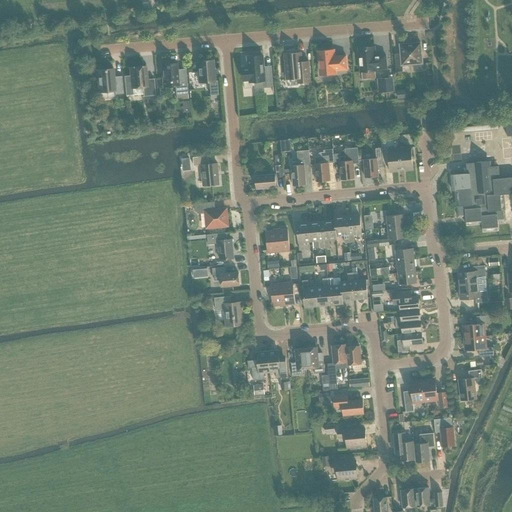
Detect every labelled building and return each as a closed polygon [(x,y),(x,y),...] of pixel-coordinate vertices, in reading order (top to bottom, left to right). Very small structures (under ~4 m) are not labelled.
[(402,65),(422,63),(420,43),(400,44),(401,56),(395,57),(396,72),(403,71),(402,65)] [(375,56),(374,47),(359,48),(361,72),(376,71),(376,70),(387,69),(385,55),(375,56)] [(334,57),(333,50),(318,51),(320,75),(335,74),(335,71),(347,70),(346,56),(334,57)] [(302,62),(301,53),(284,54),(287,79),(297,78),(297,83),(310,82),(309,62),(302,62)] [(263,66),(263,56),(248,57),(249,68),(243,69),(244,80),(250,80),(250,82),(255,81),(256,88),(273,86),(273,93),(274,93),(271,66),(263,66)] [(212,60),(198,62),(199,83),(209,82),(210,96),(218,95),(217,81),(214,81),(212,60)] [(176,100),(187,99),(186,74),(178,75),(177,63),(161,65),(162,87),(175,86),(176,100)] [(142,88),(143,96),(155,95),(154,79),(147,79),(146,66),(141,66),(140,65),(134,65),(134,67),(129,67),(131,89),(142,88)] [(122,76),(113,77),(112,69),(97,70),(99,92),(114,91),(115,95),(123,94),(122,76)] [(393,77),(377,79),(378,93),(394,91),(393,77)] [(454,132),(480,129),(479,125),(449,128),(452,152),(455,152),(454,132)] [(282,151),(290,149),(289,141),(281,143),(282,151)] [(411,147),(399,149),(401,171),(413,170),(411,147)] [(363,160),(365,178),(378,177),(377,163),(383,162),(382,148),(376,149),(377,159),(363,160)] [(317,182),(330,181),(328,163),(334,162),(333,149),(323,150),(323,152),(321,152),(318,153),(315,157),(315,159),(315,161),(317,182)] [(388,150),(390,173),(401,171),(399,149),(388,150)] [(293,186),(306,185),(304,165),(310,165),(309,150),(297,151),(298,165),(291,166),(293,186)] [(203,186),(219,184),(217,163),(209,164),(208,156),(193,158),(194,166),(201,165),(203,186)] [(339,162),(341,180),(354,179),(352,161),(339,162)] [(483,232),(499,230),(498,221),(506,220),(503,194),(511,193),(511,176),(499,178),(498,166),(488,167),(487,161),(475,162),(475,163),(466,164),(467,173),(451,175),(452,191),(455,191),(458,217),(465,216),(466,225),(482,224),(483,232)] [(255,176),(256,189),(276,187),(275,174),(255,176)] [(198,214),(205,213),(207,228),(227,226),(226,209),(215,210),(214,202),(194,204),(195,211),(198,214)] [(404,214),(386,216),(388,228),(405,226),(404,214)] [(361,233),(360,215),(347,216),(350,243),(354,242),(353,234),(361,233)] [(344,235),(344,243),(350,243),(347,216),(334,218),(334,221),(336,236),(344,235)] [(336,236),(334,221),(322,222),(325,248),(330,248),(329,239),(337,239),(336,236)] [(325,248),(322,222),(309,223),(311,241),(312,241),(313,249),(320,248),(320,249),(325,248)] [(304,250),(304,242),(311,241),(309,223),(297,224),(298,242),(299,242),(299,251),(304,250)] [(389,240),(406,238),(405,226),(388,228),(389,240)] [(290,251),(288,229),(276,230),(279,252),(290,251)] [(265,231),(268,253),(279,252),(276,230),(265,231)] [(220,260),(234,258),(232,239),(227,240),(227,233),(207,235),(208,245),(218,244),(220,260)] [(366,241),(367,248),(379,246),(379,240),(366,241)] [(395,250),(396,262),(414,260),(413,248),(395,250)] [(489,258),(489,265),(499,265),(498,257),(489,258)] [(415,271),(414,260),(396,262),(398,273),(415,271)] [(458,273),(459,286),(478,285),(478,278),(486,277),(485,266),(473,267),(473,272),(458,273)] [(220,280),(221,287),(240,285),(238,273),(225,274),(225,267),(212,268),(213,276),(214,276),(214,281),(220,280)] [(399,285),(417,283),(415,271),(398,273),(399,285)] [(342,301),(343,300),(355,299),(352,273),(347,274),(348,282),(340,282),(341,285),(342,301)] [(358,281),(357,273),(352,273),(355,299),(368,298),(366,280),(358,281)] [(333,286),(333,278),(328,279),(330,305),(343,303),(343,300),(342,301),(341,285),(333,286)] [(323,279),(323,287),(316,288),(318,306),(330,305),(328,279),(323,279)] [(305,307),(318,306),(316,288),(308,289),(307,280),(302,281),(303,289),(305,307)] [(293,282),(282,283),(284,305),(295,304),(293,282)] [(273,306),(284,305),(282,283),(271,284),(273,306)] [(479,291),(478,285),(459,286),(460,299),(476,298),(476,303),(488,302),(487,291),(479,291)] [(382,296),(382,291),(372,292),(373,308),(376,308),(375,297),(382,296)] [(400,304),(400,310),(419,309),(418,297),(412,297),(411,291),(393,293),(394,305),(400,304)] [(226,326),(243,324),(241,302),(231,303),(230,296),(214,298),(215,310),(224,309),(226,326)] [(420,320),(419,309),(400,310),(401,317),(395,318),(395,323),(420,320)] [(463,326),(464,338),(485,336),(484,324),(491,324),(490,315),(476,317),(477,325),(463,326)] [(402,334),(421,332),(420,320),(395,323),(396,328),(402,327),(402,334)] [(410,345),(422,344),(421,332),(402,334),(403,340),(397,341),(398,352),(410,351),(410,345)] [(486,348),(485,336),(464,338),(465,350),(479,349),(480,357),(494,356),(493,347),(486,348)] [(332,346),(333,364),(347,362),(345,344),(332,346)] [(346,347),(348,365),(361,364),(359,346),(346,347)] [(317,360),(316,347),(306,348),(308,369),(314,368),(315,373),(324,372),(323,360),(317,360)] [(302,375),(302,369),(308,369),(306,348),(296,349),(297,362),(291,363),(293,376),(302,375)] [(278,351),(267,352),(269,372),(275,371),(276,379),(287,378),(285,356),(279,356),(278,351)] [(263,373),(269,372),(267,352),(256,353),(258,367),(252,368),(253,381),(264,380),(263,373)] [(459,380),(461,400),(476,399),(473,379),(482,378),(481,370),(468,371),(469,379),(459,380)] [(338,389),(336,375),(329,376),(330,390),(338,389)] [(362,387),(361,379),(349,380),(350,388),(362,387)] [(435,379),(423,381),(425,402),(439,400),(440,408),(448,407),(446,392),(436,393),(435,379)] [(413,403),(425,402),(423,381),(410,382),(412,396),(404,397),(406,412),(414,411),(413,403)] [(288,382),(281,383),(281,390),(289,390),(288,382)] [(254,395),(265,394),(264,384),(253,385),(254,395)] [(319,394),(319,401),(331,400),(330,393),(319,394)] [(342,407),(343,416),(364,414),(362,400),(347,401),(347,395),(334,396),(335,408),(342,407)] [(441,432),(442,446),(454,445),(453,428),(452,428),(451,418),(434,419),(435,433),(441,432)] [(324,425),(325,433),(335,432),(334,424),(324,425)] [(346,437),(347,449),(367,447),(365,429),(350,430),(350,429),(338,430),(338,438),(346,437)] [(393,434),(395,455),(401,454),(401,461),(414,459),(413,441),(405,442),(404,433),(393,434)] [(433,433),(420,434),(421,444),(414,444),(416,462),(429,461),(428,447),(434,446),(433,433)] [(322,456),(323,466),(331,466),(330,455),(322,456)] [(337,472),(338,480),(357,479),(356,461),(341,462),(341,461),(332,462),(333,473),(337,472)] [(415,489),(417,507),(430,505),(428,488),(415,489)] [(401,490),(402,508),(416,507),(414,489),(401,490)] [(442,491),(434,492),(435,507),(444,506),(442,491)] [(387,511),(387,497),(373,498),(374,511),(387,511)]
